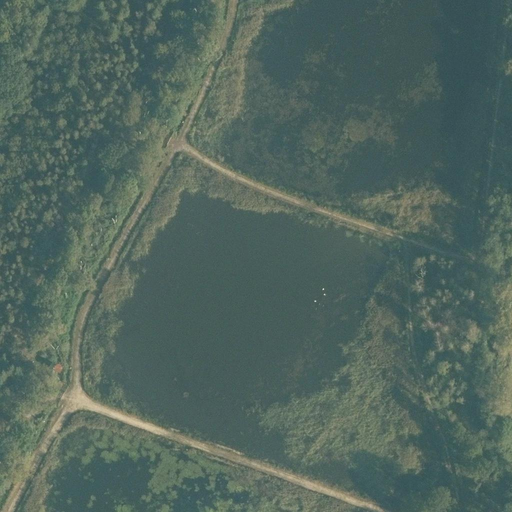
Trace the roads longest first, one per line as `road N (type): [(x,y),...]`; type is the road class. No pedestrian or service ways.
road 1 (track): [(0,375),(183,0)]
road 2 (track): [(0,425),(16,423),(52,396),(50,376),(16,339)]
